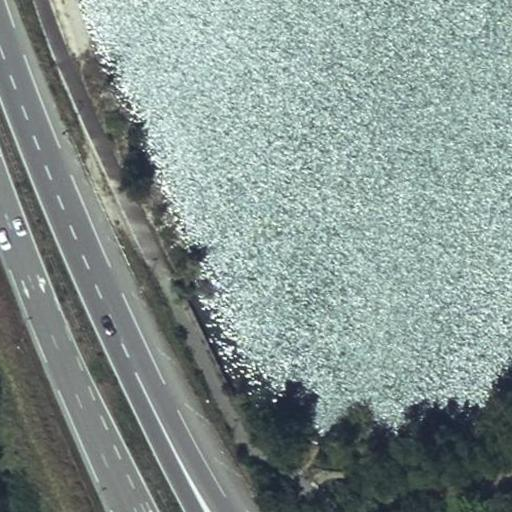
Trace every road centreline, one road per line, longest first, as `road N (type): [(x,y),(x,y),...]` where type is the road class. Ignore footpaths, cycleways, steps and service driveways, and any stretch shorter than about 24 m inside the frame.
road 1 (trunk): [(114,327),(0,46)]
road 2 (trunk): [(0,186),(97,433)]
road 3 (trunk): [(229,511),(114,327)]
road 4 (trunk): [(194,511),(114,327)]
